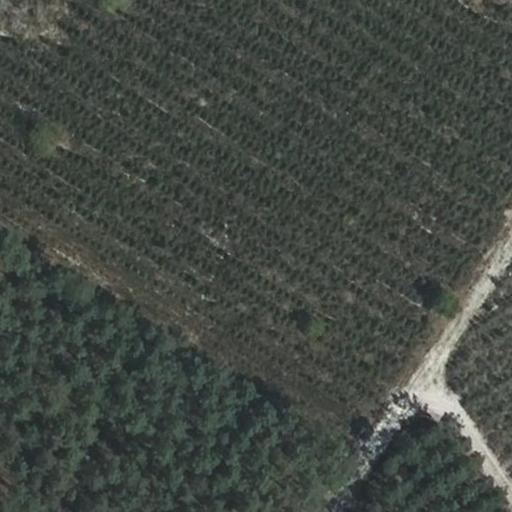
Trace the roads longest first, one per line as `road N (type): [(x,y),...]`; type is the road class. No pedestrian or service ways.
road 1 (track): [(331,511),(511,239)]
road 2 (track): [(511,488),(427,366)]
